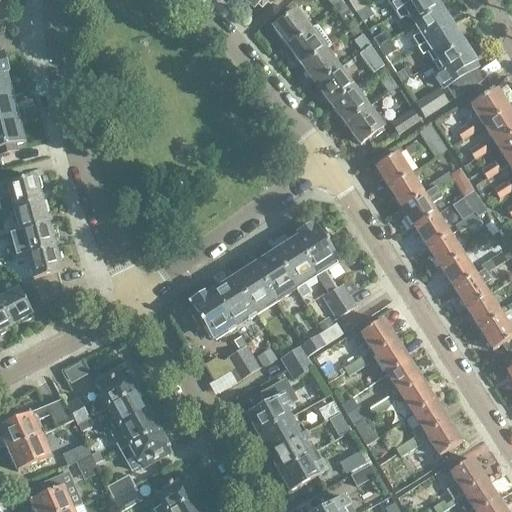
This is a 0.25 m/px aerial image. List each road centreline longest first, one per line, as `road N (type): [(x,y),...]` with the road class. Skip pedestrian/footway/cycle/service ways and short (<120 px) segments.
road 1 (residential): [(511,458),(328,171)]
road 2 (residential): [(131,303),(85,182),(53,45),(51,0)]
road 3 (residential): [(252,511),(131,303)]
road 4 (residential): [(131,303),(328,171)]
road 5 (residential): [(328,171),(282,103),(182,0)]
road 6 (residential): [(0,374),(131,303)]
